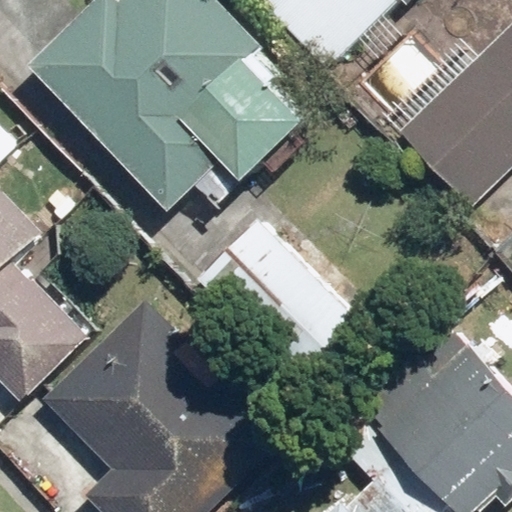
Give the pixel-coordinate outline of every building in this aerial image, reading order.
[(226,0),(108,0),(43,60),(187,215),(211,192),(228,210),(323,123),(306,105),(316,96),(226,0)] [(404,0),(287,0),(278,9),(333,68),(405,1),(404,0)] [(511,27),(409,132),(486,208),(511,181),(511,27)] [(0,163),(0,362),(27,394),(126,310),(0,163)] [(372,325),(266,221),(207,281),(313,385),(372,325)] [(214,511),(292,436),(163,305),(35,430),(116,511),(214,511)] [(296,511),(489,511),(511,490),(511,370),(480,337),(296,511)]
